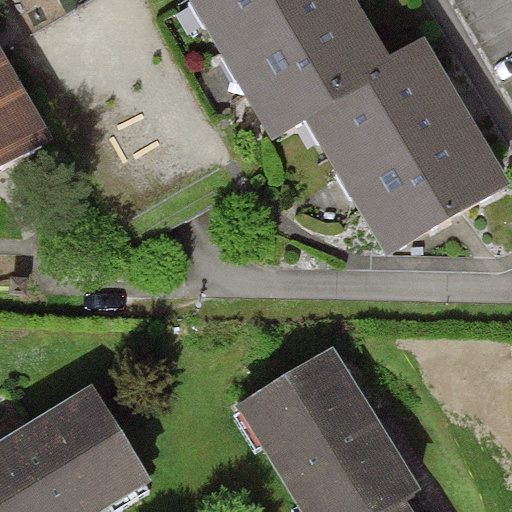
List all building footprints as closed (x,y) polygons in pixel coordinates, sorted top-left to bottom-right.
[(390,54),(357,0),(189,0),(271,139),(305,119),(386,257),(511,183),(511,182),(425,34),(390,54)] [(0,169),(56,137),(0,41),(0,169)] [(421,491),(334,348),(234,409),(297,511),(385,511),(406,499),(421,491)] [(107,511),(153,484),(92,385),(0,441),(0,511),(107,511)] [(414,511),(406,499),(385,511),(414,511)]
